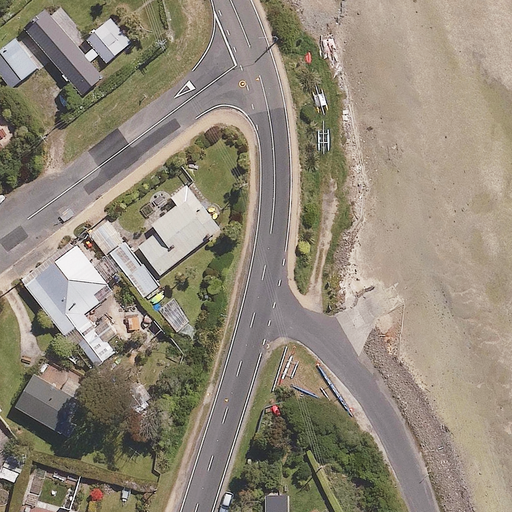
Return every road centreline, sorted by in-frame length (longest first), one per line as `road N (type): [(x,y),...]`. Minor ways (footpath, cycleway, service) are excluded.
road 1 (residential): [(255,58),(0,235)]
road 2 (unclassified): [(429,511),(403,448),(321,337),(258,300)]
road 3 (secondary): [(255,58),(275,178),(258,300)]
road 4 (secondary): [(258,300),(194,511)]
